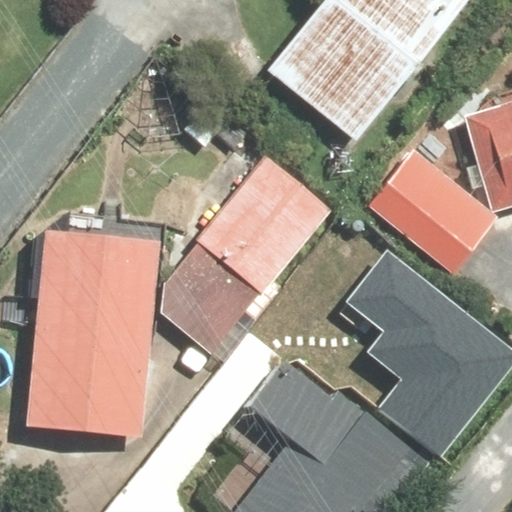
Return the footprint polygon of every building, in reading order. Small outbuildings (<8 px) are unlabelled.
[(357,137),(466,0),(325,0),(270,69),(357,137)] [(511,95),(466,109),(494,207),(511,202),(511,95)] [(245,121),(220,97),(182,136),(207,160),(245,121)] [(502,232),(416,163),(376,213),(462,283),(502,232)] [(161,233),(47,223),(29,420),(143,431),(161,233)] [(398,380),(379,404),(441,451),(511,360),(384,263),(355,301),(385,324),(363,353),(398,380)] [(237,511),(360,511),(413,445),(288,348),(249,399),(294,433),(234,509),(237,511)]
